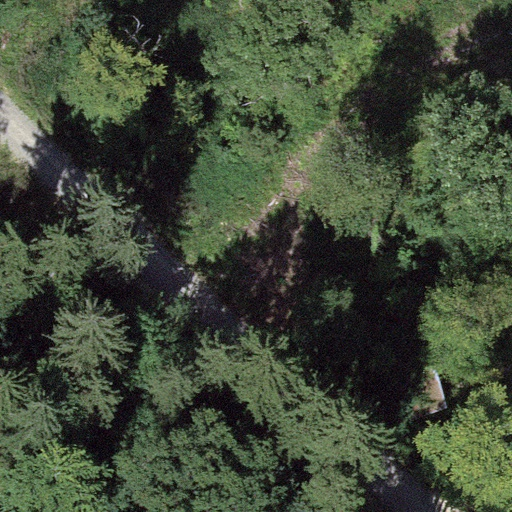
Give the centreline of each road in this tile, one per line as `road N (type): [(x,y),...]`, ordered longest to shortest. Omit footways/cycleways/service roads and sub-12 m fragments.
road 1 (track): [(0,100),(419,511)]
road 2 (track): [(404,491),(511,364)]
